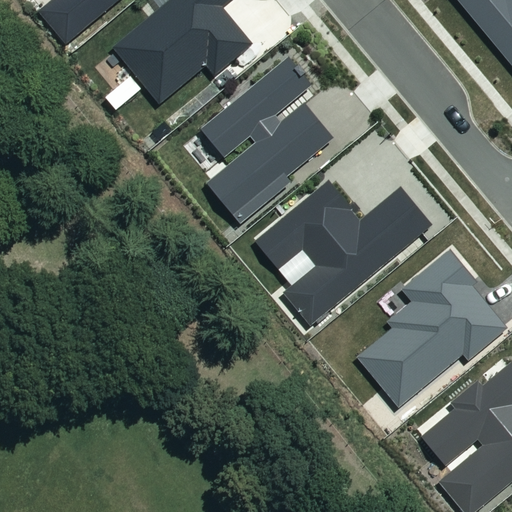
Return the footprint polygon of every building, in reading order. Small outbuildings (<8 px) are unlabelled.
[(42,0),(35,6),(62,39),(109,0),(42,0)] [(202,60),(210,71),(249,39),(219,2),(221,0),(159,0),(108,42),(155,99),(202,60)] [(511,0),(457,0),(511,66),(511,0)] [(203,178),(236,219),(287,178),(283,173),(330,134),(300,98),(277,117),(271,111),(308,80),(285,52),(197,124),(220,153),(246,132),(251,139),(203,178)] [(279,289),(307,322),(429,221),(397,182),(356,216),(324,177),(251,237),(288,281),(279,289)] [(460,351),(465,357),(505,324),(470,282),(474,279),(446,245),(398,285),(408,298),(383,318),(389,325),(353,353),(395,404),(460,351)] [(435,478),(462,511),(465,511),(511,474),(511,363),(508,358),(479,382),(475,376),(447,398),(452,404),(417,432),(442,462),(474,436),(479,443),(435,478)]
